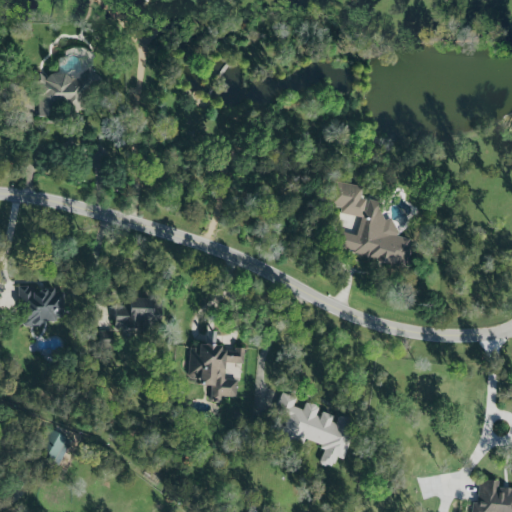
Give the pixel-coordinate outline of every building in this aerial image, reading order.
[(101,81),(86,67),(73,82),(64,74),(50,74),(45,79),(38,73),(30,82),(29,114),(27,116),(51,117),(52,107),(76,108),(101,81)] [(405,267),(411,241),(391,236),(395,222),(378,218),(382,203),(359,198),(361,188),(334,181),(328,206),(340,209),(339,213),(360,218),(355,236),(342,232),(338,250),(405,267)] [(63,292),(63,316),(60,319),(56,319),(55,322),(44,322),(39,327),(24,327),(22,325),(22,310),(18,310),(18,287),(27,287),(27,291),(30,291),(30,294),(39,294),(39,291),(44,291),(44,289),(54,289),(54,293),(63,292)] [(114,330),(144,329),(144,321),(158,321),(158,305),(150,305),(150,298),(127,298),(127,306),(113,306),(114,330)] [(111,340),(111,331),(99,332),(99,340),(111,340)] [(204,343),(213,343),(214,332),(205,331),(204,343)] [(199,385),(211,387),(210,401),(222,402),(222,396),(236,397),(237,380),(224,379),(225,362),(243,363),(244,348),(234,347),(233,356),(224,356),(225,352),(220,351),(221,346),(198,344),(198,348),(190,347),(187,374),(191,379),(198,379),(199,385)] [(324,448),(318,462),(331,468),(335,457),(342,459),(357,423),(336,415),(335,418),(318,411),(319,408),(305,402),(302,410),(292,406),(295,399),(280,393),(272,414),(287,420),(282,431),(324,448)] [(57,468),(71,441),(47,428),(33,455),(57,468)]
